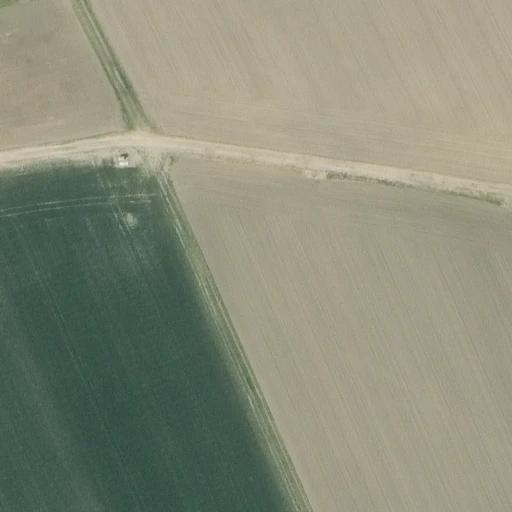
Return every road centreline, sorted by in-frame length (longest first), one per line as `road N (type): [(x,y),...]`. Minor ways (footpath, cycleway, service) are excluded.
road 1 (track): [(78,0),(317,511)]
road 2 (track): [(0,161),(151,145),(511,189)]
